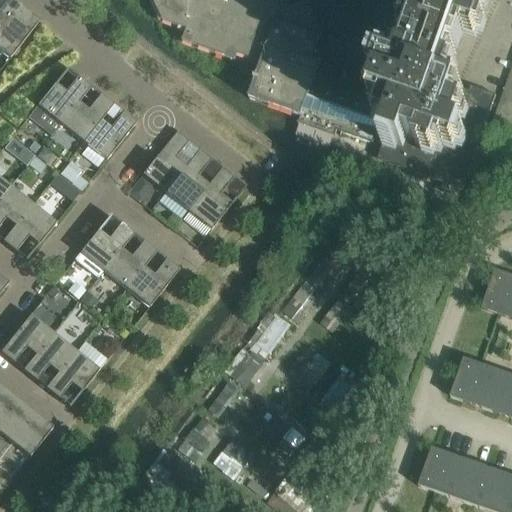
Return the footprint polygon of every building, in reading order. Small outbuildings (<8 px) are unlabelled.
[(9,0),(0,0),(0,1),(0,36),(19,12),(10,4),(12,2),(9,0)] [(324,42),(321,41),(323,36),(308,4),(292,11),(286,0),(163,0),(171,16),(167,26),(187,33),(183,45),(236,63),(238,58),(262,66),(249,101),(300,120),(298,126),(335,139),(337,133),(373,145),(375,140),(385,144),(379,161),(463,191),(496,98),(471,90),(470,94),(448,86),(454,69),(448,67),(461,31),(478,37),(485,19),(479,17),(485,0),(403,0),(400,10),(412,14),(406,31),(411,33),(399,69),(383,63),(384,59),(326,38),(324,42)] [(21,10),(19,12),(0,36),(0,54),(9,61),(39,24),(21,10)] [(65,95),(54,87),(37,109),(61,128),(78,106),(91,90),(79,81),(65,95)] [(87,113),(78,106),(61,128),(83,146),(101,124),(113,108),(102,99),(87,113)] [(110,131),(101,124),(83,146),(106,164),(136,126),(124,117),(110,131)] [(177,134),(142,178),(164,196),(186,169),(175,160),(189,143),(177,134)] [(12,141),(4,151),(25,169),(33,159),(12,141)] [(34,144),(29,150),(34,155),(39,149),(34,144)] [(44,150),(37,158),(46,165),(51,159),(50,154),(44,150)] [(198,178),(211,161),(200,152),(186,169),(164,196),(187,214),(209,187),(198,178)] [(222,170),(209,187),(187,214),(211,233),(233,206),(220,196),(234,179),(222,170)] [(78,179),(72,187),(81,194),(87,186),(78,179)] [(0,181),(0,201),(9,189),(0,181)] [(0,201),(0,226),(5,222),(14,229),(32,207),(9,189),(0,201)] [(403,196),(394,193),(389,206),(398,209),(403,196)] [(14,229),(2,245),(13,254),(27,240),(38,248),(56,226),(32,207),(14,229)] [(104,275),(121,253),(134,237),(122,228),(108,242),(97,234),(74,262),(98,281),(104,275)] [(131,260),(121,253),(104,275),(126,293),(144,271),(156,255),(145,246),(131,260)] [(153,278),(144,271),(126,293),(149,311),(179,273),(167,264),(153,278)] [(511,511),(511,278),(496,273),(482,312),(499,318),(511,322),(511,378),(481,367),(465,362),(451,400),(511,421),(511,479),(433,451),(419,489),(436,495),(483,511),(511,511)] [(0,296),(8,286),(0,279),(0,296)] [(30,318),(0,355),(11,365),(25,351),(35,358),(52,336),(30,318)] [(52,336),(35,358),(23,374),(34,383),(48,369),(57,376),(75,354),(52,336)] [(75,354),(57,376),(45,392),(56,401),(70,387),(81,395),(99,373),(75,354)] [(0,392),(0,426),(17,406),(0,392)] [(34,419),(17,406),(0,426),(0,433),(14,445),(23,433),(34,419)] [(34,419),(23,433),(14,445),(31,458),(51,433),(34,419)]
